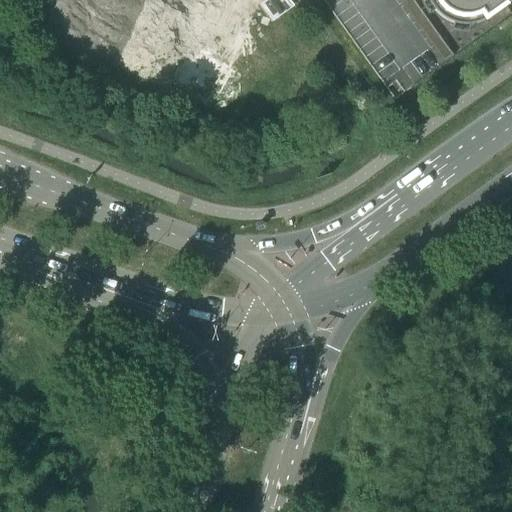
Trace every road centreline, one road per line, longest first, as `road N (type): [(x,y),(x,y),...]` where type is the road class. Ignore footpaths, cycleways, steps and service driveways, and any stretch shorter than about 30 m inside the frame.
road 1 (secondary): [(221,251),(0,174)]
road 2 (secondary): [(393,211),(315,236),(221,251)]
road 3 (secondary): [(379,280),(511,184)]
road 4 (secondary): [(0,256),(149,304)]
road 5 (secondary): [(297,411),(379,280)]
road 6 (secondary): [(511,121),(393,211)]
road 7 (secondary): [(393,211),(281,297)]
road 8 (secondary): [(149,304),(200,355),(224,408)]
